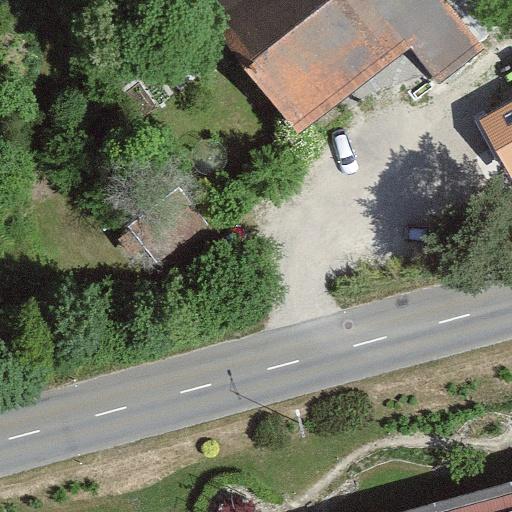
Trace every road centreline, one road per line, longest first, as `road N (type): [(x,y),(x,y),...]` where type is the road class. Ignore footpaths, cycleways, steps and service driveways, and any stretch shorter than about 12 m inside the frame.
road 1 (tertiary): [(0,440),(511,302)]
road 2 (unknown): [(511,204),(410,105)]
